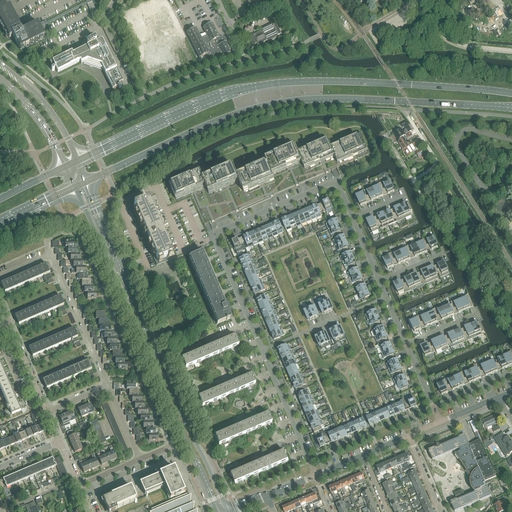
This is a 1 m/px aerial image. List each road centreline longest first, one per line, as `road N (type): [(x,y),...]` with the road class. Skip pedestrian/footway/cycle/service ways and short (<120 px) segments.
road 1 (secondary): [(511,93),(266,84),(207,100),(77,161)]
road 2 (secondary): [(85,181),(219,120),(284,101),(511,108)]
road 3 (tertiary): [(227,511),(85,181)]
road 4 (tertiary): [(74,187),(217,511)]
road 5 (residential): [(140,459),(168,447),(169,437),(82,238),(63,231)]
road 6 (residential): [(352,217),(336,181),(213,234)]
road 7 (residential): [(107,385),(51,253)]
road 8 (residential): [(387,297),(261,350)]
road 9 (residential): [(315,475),(261,350)]
road 10 (tertiary): [(77,161),(58,122),(0,62)]
road 11 (residential): [(261,350),(213,234)]
